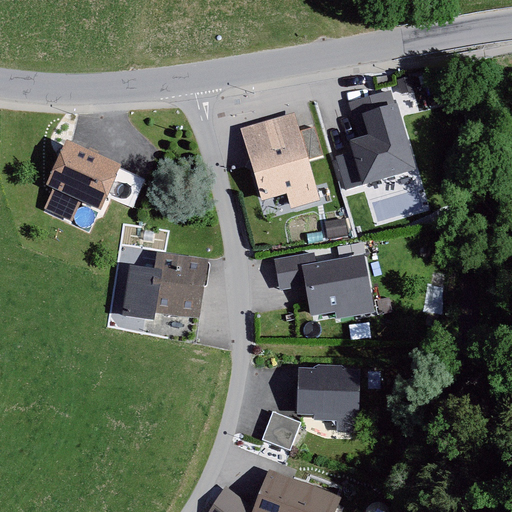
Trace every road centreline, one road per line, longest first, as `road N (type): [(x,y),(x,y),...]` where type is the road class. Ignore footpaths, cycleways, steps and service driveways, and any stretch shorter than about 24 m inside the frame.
road 1 (residential): [(185,73),(224,194),(243,305),(230,430),(192,511)]
road 2 (tertiary): [(185,73),(511,24)]
road 3 (tertiary): [(0,84),(87,88),(185,73)]
